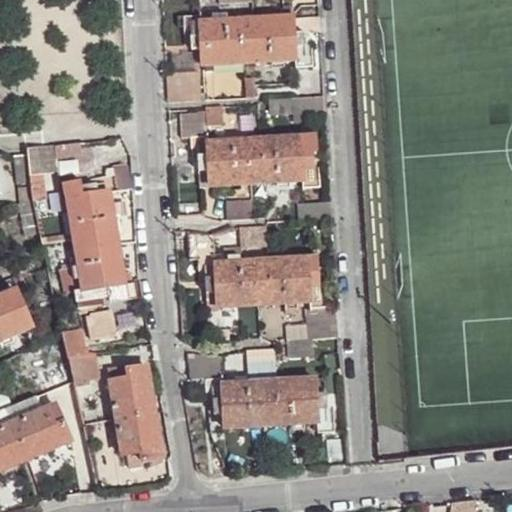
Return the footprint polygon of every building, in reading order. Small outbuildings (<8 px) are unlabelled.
[(292,19),(200,24),(200,18),(183,19),(184,39),(190,39),(191,52),(201,52),(202,66),(293,61),(294,67),(313,66),(312,47),(305,47),(305,34),(318,33),(317,20),(292,22),(292,19)] [(0,52),(0,105),(5,128),(23,124),(20,110),(40,106),(36,87),(28,88),(27,81),(59,74),(56,62),(38,66),(34,47),(11,52),(11,50),(0,52)] [(200,73),(173,74),(173,95),(200,94),(200,73)] [(254,84),(246,85),(246,99),(255,99),(254,84)] [(306,112),(325,111),(324,97),(296,98),(297,112),(306,112)] [(307,122),(306,112),(297,112),(296,98),(266,100),(267,114),(288,113),(288,123),(307,122)] [(299,139),(207,144),(206,119),(179,121),(181,138),(191,138),(192,158),(197,159),(199,188),(301,183),(301,190),(319,189),(318,168),(312,168),(311,154),(300,155),(299,139)] [(14,155),(16,185),(30,184),(30,175),(46,173),(43,148),(26,149),(27,154),(14,155)] [(64,186),(81,292),(73,294),(76,310),(105,305),(104,299),(110,299),(111,304),(133,301),(131,286),(123,286),(109,195),(130,191),(126,168),(105,171),(106,180),(64,186)] [(38,225),(34,201),(18,204),(23,228),(38,225)] [(252,201),(226,202),(227,220),(253,219),(252,201)] [(302,221),(331,219),(330,203),(301,204),(302,221)] [(265,226),(239,228),(240,249),(267,247),(265,226)] [(312,339),(337,338),(336,310),(326,310),(325,289),(319,289),(318,276),(308,277),(307,261),(215,266),(215,259),(198,260),(198,281),(205,280),(207,308),(308,304),(309,310),(306,311),(308,329),(309,339),(287,340),(288,358),(313,357),(312,339)] [(47,287),(44,272),(27,275),(31,290),(47,287)] [(0,343),(30,331),(15,295),(0,300),(0,343)] [(112,307),(84,311),(88,338),(115,334),(112,307)] [(286,330),(287,340),(309,339),(308,329),(286,330)] [(95,353),(90,354),(88,343),(66,346),(72,376),(98,371),(95,353)] [(275,364),(274,349),(248,350),(248,365),(275,364)] [(232,385),(223,386),(222,360),(192,353),(193,381),(204,380),(206,402),(212,402),(212,416),(224,415),(224,431),(315,425),(316,432),(333,431),(332,410),(326,410),(325,396),(314,397),(313,380),(247,384),(247,369),(232,370),(232,385)] [(109,383),(121,456),(129,455),(132,469),(141,467),(140,463),(161,459),(146,366),(125,370),(127,379),(109,383)] [(0,472),(70,442),(61,422),(51,426),(45,409),(36,413),(30,399),(0,412),(0,472)] [(97,448),(113,445),(109,423),(93,426),(97,448)]
